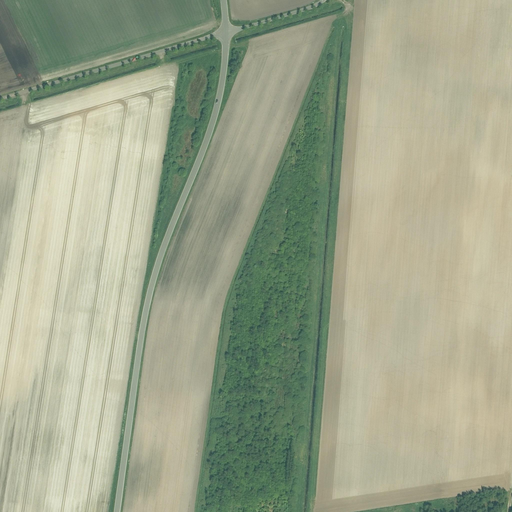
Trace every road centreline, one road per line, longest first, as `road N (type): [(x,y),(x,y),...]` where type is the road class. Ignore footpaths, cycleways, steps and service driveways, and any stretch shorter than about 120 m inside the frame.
road 1 (unclassified): [(225,33),(215,113),(144,311),(116,511)]
road 2 (unclassified): [(225,33),(0,99)]
